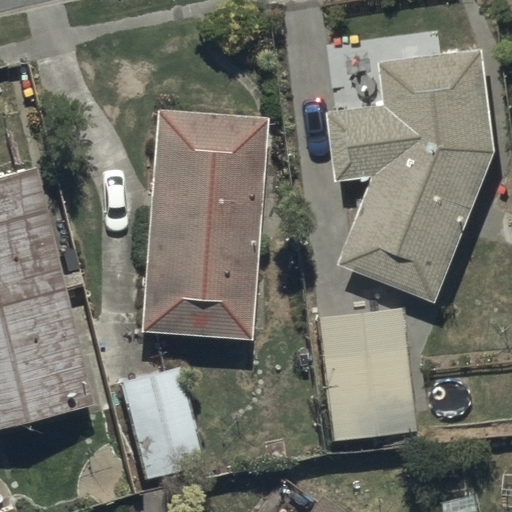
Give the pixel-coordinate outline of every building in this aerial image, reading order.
[(382,118),(329,122),(337,190),(373,186),(339,272),(435,311),(490,173),(483,61),(379,68),(382,118)] [(246,350),(259,132),(151,125),(137,343),(246,350)] [(0,438),(88,416),(27,180),(0,187),(0,438)] [(314,327),(327,448),(412,439),(399,318),(314,327)] [(198,469),(174,377),(115,392),(139,484),(198,469)]
